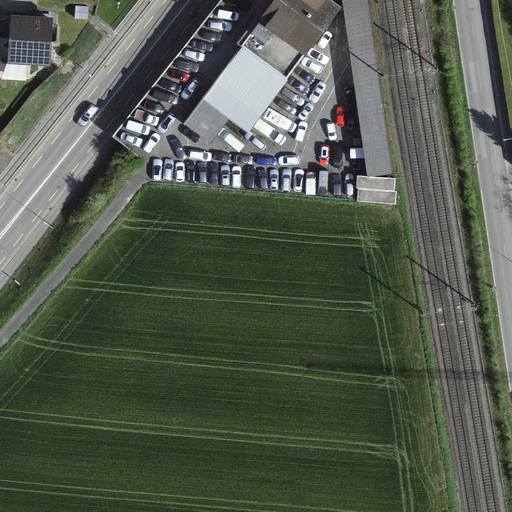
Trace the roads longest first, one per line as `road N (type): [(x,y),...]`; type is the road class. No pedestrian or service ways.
road 1 (tertiary): [(467,0),(511,313)]
road 2 (primary): [(185,0),(0,235)]
